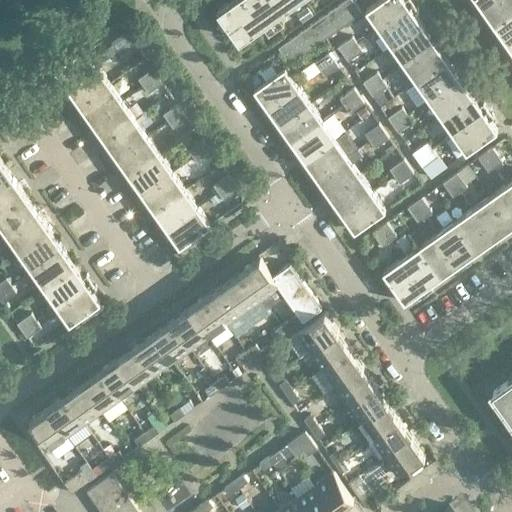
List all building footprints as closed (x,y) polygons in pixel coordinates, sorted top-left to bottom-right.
[(295,0),(229,0),(218,8),(240,39),(295,0)] [(356,16),(344,0),(340,3),(351,19),(356,16)] [(353,0),(344,0),(356,16),(362,12),(353,0)] [(378,0),(366,9),(379,27),(414,2),(412,0),(378,0)] [(511,12),(511,0),(492,0),(482,7),(495,25),(511,12)] [(419,9),(414,2),(379,27),(391,45),(423,23),(415,12),(419,9)] [(351,19),(340,3),(335,7),(346,23),(351,19)] [(307,6),(296,14),(302,22),(313,14),(307,6)] [(346,23),(335,7),(329,10),(341,26),(346,23)] [(341,26),(329,10),(324,14),(336,30),(341,26)] [(511,39),(511,12),(495,25),(507,42),(511,39)] [(336,30),(324,14),(319,17),(331,33),(336,30)] [(331,33),(319,17),(314,21),(326,37),(331,33)] [(326,37),(314,21),(309,25),(321,41),(326,37)] [(435,40),(423,23),(391,45),(404,62),(435,40)] [(321,41),(309,25),(304,28),(315,44),(321,41)] [(315,44),(304,28),(299,32),(310,48),(315,44)] [(133,39),(128,32),(113,42),(118,49),(133,39)] [(310,48),(299,32),(294,35),(305,51),(310,48)] [(305,51),(294,35),(289,39),(300,55),(305,51)] [(352,35),(338,45),(343,52),(357,42),(352,35)] [(138,46),(133,39),(118,49),(123,56),(138,46)] [(300,55),(289,39),(284,42),(295,58),(300,55)] [(447,58),(435,40),(404,62),(416,80),(447,58)] [(295,58),(284,42),(278,46),(290,62),(295,58)] [(362,50),(357,42),(343,52),(348,60),(362,50)] [(98,64),(85,45),(54,67),(62,78),(58,81),(63,88),(98,64)] [(334,58),(329,51),(315,61),(320,69),(334,58)] [(339,66),(334,58),(320,69),(325,76),(339,66)] [(460,76),(447,58),(416,80),(429,98),(460,76)] [(111,81),(98,64),(63,88),(68,95),(72,93),(79,103),(111,81)] [(298,84),(285,66),(254,87),(262,99),(258,101),(263,108),(298,84)] [(158,74),(153,67),(138,77),(143,84),(158,74)] [(377,70),(363,81),(368,88),(382,78),(377,70)] [(163,82),(158,74),(143,84),(148,92),(163,82)] [(472,93),(460,76),(429,98),(441,115),(472,93)] [(387,85),(382,78),(368,88),(373,95),(387,85)] [(123,99),(111,81),(79,103),(92,121),(123,99)] [(311,102),(298,84),(263,108),(268,116),(272,113),(280,123),(311,102)] [(359,94),(354,87),(340,97),(345,104),(359,94)] [(480,104),(472,93),(441,115),(454,133),(489,108),(484,101),(480,104)] [(364,101),(359,94),(345,104),(350,111),(364,101)] [(135,117),(123,99),(92,121),(104,139),(135,117)] [(323,119),(311,102),(280,123),(292,141),(323,119)] [(183,110),(178,103),(163,113),(168,120),(183,110)] [(365,105),(358,110),(363,117),(370,112),(365,105)] [(402,106),(388,116),(393,123),(407,113),(402,106)] [(494,115),(489,108),(454,133),(467,151),(498,129),(490,118),(494,115)] [(188,117),(183,110),(168,120),(173,127),(188,117)] [(412,120),(407,113),(393,123),(398,130),(412,120)] [(148,134),(135,117),(104,139),(117,156),(148,134)] [(336,137),(323,119),(292,141),(305,159),(336,137)] [(384,129),(379,122),(365,132),(370,139),(384,129)] [(389,136),(384,129),(370,139),(375,146),(389,136)] [(160,152),(148,134),(117,156),(129,174),(160,152)] [(348,154),(336,137),(305,159),(317,176),(348,154)] [(208,145),(203,138),(188,148),(193,155),(208,145)] [(427,141),(413,151),(418,158),(432,148),(427,141)] [(213,153),(208,145),(193,155),(198,163),(213,153)] [(503,160),(493,146),(485,151),(496,165),(503,160)] [(437,155),(432,148),(418,158),(423,166),(437,155)] [(496,165),(485,151),(478,156),(488,170),(496,165)] [(173,170),(160,152),(129,174),(142,192),(173,170)] [(360,172),(348,154),(317,176),(329,194),(360,172)] [(409,164),(404,157),(390,167),(395,175),(409,164)] [(0,185),(13,176),(1,159),(0,159),(0,185)] [(414,172),(409,164),(395,175),(400,182),(414,172)] [(185,188),(173,170),(142,192),(154,210),(185,188)] [(467,185),(457,171),(450,176),(460,190),(467,185)] [(373,190),(360,172),(329,194),(337,204),(333,207),(338,214),(373,190)] [(233,181),(228,173),(213,184),(218,191),(233,181)] [(0,211),(26,194),(13,176),(0,185),(0,211)] [(460,190),(450,176),(443,181),(453,195),(460,190)] [(238,188),(233,181),(218,191),(223,198),(238,188)] [(511,189),(507,183),(490,195),(511,226),(511,225),(511,189)] [(198,205),(185,188),(154,210),(162,220),(158,223),(163,230),(198,205)] [(386,208),(373,190),(338,214),(343,221),(347,219),(355,230),(386,208)] [(38,212),(26,194),(0,211),(0,223),(7,233),(38,212)] [(511,226),(490,195),(472,207),(494,238),(511,226)] [(432,210),(422,196),(415,201),(425,215),(432,210)] [(425,215),(415,201),(407,206),(418,220),(425,215)] [(211,224),(198,205),(163,230),(168,237),(172,234),(180,245),(211,224)] [(494,238),(472,207),(454,220),(476,251),(494,238)] [(51,229),(38,212),(7,233),(20,251),(51,229)] [(397,235),(387,220),(379,225),(390,240),(397,235)] [(476,251),(454,220),(437,232),(459,263),(476,251)] [(390,240),(379,225),(372,231),(382,245),(390,240)] [(63,247),(51,229),(20,251),(32,269),(63,247)] [(459,263),(437,232),(419,245),(441,276),(459,263)] [(441,276),(419,245),(401,257),(426,292),(433,287),(430,283),(441,276)] [(76,265),(63,247),(32,269),(45,287),(76,265)] [(242,269),(262,298),(268,306),(285,293),(279,285),(280,285),(272,273),(260,256),(242,269)] [(426,292),(401,257),(383,270),(405,301),(416,293),(419,297),(426,292)] [(290,261),(287,263),(272,273),(280,285),(279,285),(285,293),(303,319),(322,306),(290,261)] [(83,276),(76,265),(45,287),(57,304),(92,280),(87,273),(83,276)] [(262,298),(242,269),(224,282),(244,310),(262,298)] [(7,276),(0,280),(0,291),(12,283),(7,276)] [(97,287),(92,280),(57,304),(70,323),(101,301),(93,290),(97,287)] [(244,310),(224,282),(207,294),(227,322),(244,310)] [(17,291),(12,283),(0,291),(0,297),(2,301),(17,291)] [(227,322),(207,294),(189,307),(209,335),(227,322)] [(209,335),(189,307),(171,319),(191,347),(209,335)] [(338,329),(325,311),(297,331),(310,349),(338,329)] [(31,312),(17,322),(22,329),(36,319),(31,312)] [(291,318),(281,325),(286,331),(296,324),(291,318)] [(42,326),(36,319),(22,329),(27,336),(42,326)] [(191,347),(171,319),(154,331),(174,360),(191,347)] [(286,331),(281,325),(271,332),(276,338),(286,331)] [(351,347),(338,329),(310,349),(322,367),(351,347)] [(174,360),(154,331),(136,344),(156,372),(174,360)] [(256,343),(246,350),(250,356),(260,349),(256,343)] [(156,372),(136,344),(118,356),(138,385),(156,372)] [(363,365),(351,347),(322,367),(335,384),(363,365)] [(250,356),(246,350),(236,356),(241,363),(250,356)] [(275,361),(268,352),(261,356),(268,366),(275,361)] [(138,385),(118,356),(101,369),(121,397),(138,385)] [(237,365),(234,368),(238,374),(242,371),(237,365)] [(375,382),(363,365),(335,384),(347,402),(375,382)] [(121,397),(101,369),(83,381),(103,409),(121,397)] [(225,374),(215,381),(220,388),(230,381),(225,374)] [(511,376),(493,390),(511,416),(511,376)] [(286,378),(279,382),(286,392),(293,388),(286,378)] [(103,409),(83,381),(65,394),(85,422),(103,409)] [(220,388),(215,381),(205,388),(210,395),(220,388)] [(388,400),(375,382),(347,402),(360,420),(388,400)] [(300,397),(293,388),(286,392),(293,402),(300,397)] [(85,422),(65,394),(48,406),(68,434),(85,422)] [(190,399),(180,406),(184,412),(194,406),(190,399)] [(400,417),(388,400),(360,420),(372,437),(400,417)] [(68,434),(48,406),(29,419),(49,447),(68,434)] [(184,412),(180,406),(170,413),(175,419),(184,412)] [(311,413),(304,418),(311,427),(318,423),(311,413)] [(413,435),(400,417),(372,437),(384,455),(413,435)] [(325,433),(318,423),(311,427),(318,437),(325,433)] [(154,424),(144,431),(149,437),(159,430),(154,424)] [(149,437),(144,431),(134,438),(139,444),(149,437)] [(426,453),(413,435),(384,455),(397,473),(426,453)] [(284,455),(279,448),(269,455),(274,462),(284,455)] [(119,449),(109,455),(114,462),(124,455),(119,449)] [(336,449),(329,453),(336,463),(343,458),(336,449)] [(114,462),(109,455),(99,462),(104,469),(114,462)] [(274,462),(269,455),(260,462),(264,469),(274,462)] [(350,468),(343,458),(336,463),(343,473),(350,468)] [(83,468),(64,481),(72,492),(90,479),(83,468)] [(354,499),(334,470),(315,483),(335,511),(354,499)] [(87,489),(95,500),(120,482),(112,471),(87,489)] [(249,480),(244,473),(234,480),(239,487),(249,480)] [(360,473),(349,481),(362,499),(373,491),(360,473)] [(239,487),(234,480),(224,487),(229,494),(239,487)] [(128,492),(120,482),(95,500),(102,510),(128,492)] [(334,511),(335,511),(315,483),(298,496),(309,511),(334,511)] [(121,511),(135,503),(128,492),(102,510),(103,511),(121,511)] [(242,492),(234,498),(241,508),(249,503),(242,492)] [(309,511),(298,496),(280,508),(282,511),(309,511)] [(213,505),(209,498),(199,505),(204,511),(213,505)] [(141,511),(135,503),(121,511),(141,511)]
